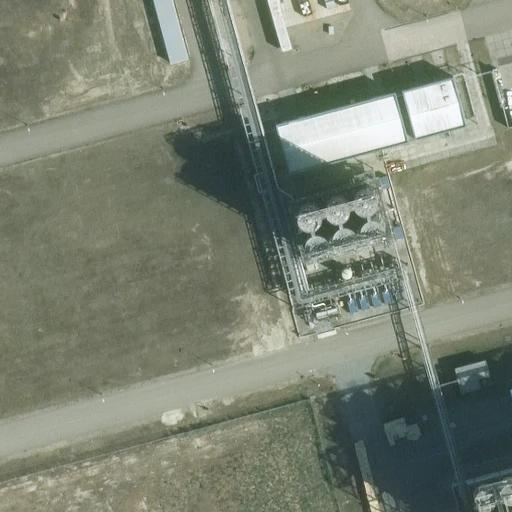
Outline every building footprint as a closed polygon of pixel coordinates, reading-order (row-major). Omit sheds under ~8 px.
[(415,139),(465,125),(452,76),(402,90),(415,139)] [(289,173),(407,141),(394,92),(276,124),(289,173)] [(460,393),(480,388),(477,378),(489,375),(484,360),(454,368),(460,393)] [(436,398),(388,409),(393,433),(442,423),(436,398)] [(511,511),(511,470),(467,482),(474,511),(511,511)]
